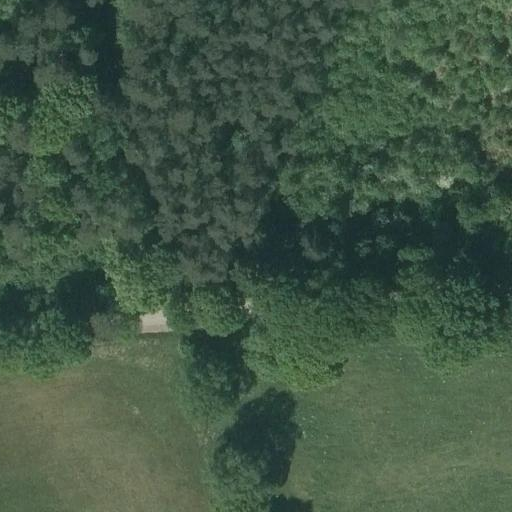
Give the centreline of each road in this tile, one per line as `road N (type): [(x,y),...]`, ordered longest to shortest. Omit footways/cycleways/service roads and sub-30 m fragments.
road 1 (unclassified): [(0,332),(511,292)]
road 2 (track): [(204,315),(136,136)]
